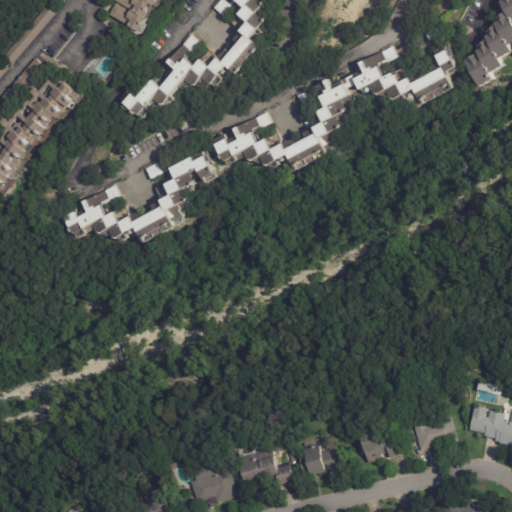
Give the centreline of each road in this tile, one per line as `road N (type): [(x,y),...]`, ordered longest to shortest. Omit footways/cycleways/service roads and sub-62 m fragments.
road 1 (residential): [(408,0),(393,29),(349,60),(91,183),(81,177),(86,154),(116,87),(186,28),(205,0)]
road 2 (residential): [(511,481),(472,468),(297,511)]
